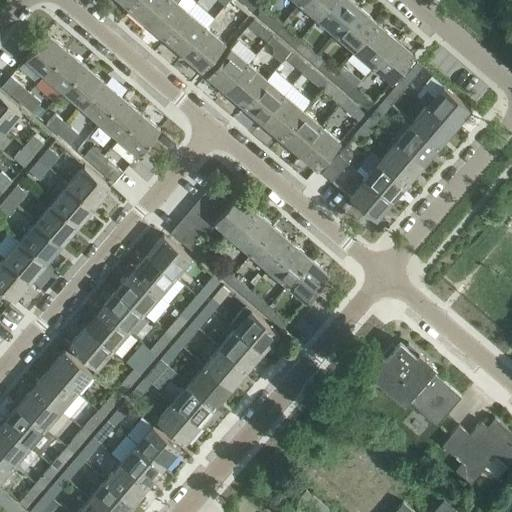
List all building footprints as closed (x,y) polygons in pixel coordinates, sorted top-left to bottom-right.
[(133,0),(128,7),(146,22),(165,0),(133,0)] [(165,0),(146,22),(165,38),(188,10),(196,1),(194,0),(165,0)] [(241,0),(253,10),(258,4),(253,0),(241,0)] [(333,0),(301,0),(300,3),(318,18),(333,0)] [(352,0),(333,0),(318,18),(336,34),(360,6),(352,0)] [(188,10),(165,38),(183,54),(206,26),(214,17),(196,1),(188,10)] [(378,22),(360,6),(336,34),(354,50),(378,22)] [(276,30),(282,24),(263,8),(258,14),(276,30)] [(253,19),(248,25),(267,41),(272,35),(253,19)] [(354,50),(347,58),(365,74),(372,65),(396,38),(378,22),(354,50)] [(300,39),(282,24),(276,30),(295,46),(300,39)] [(202,70),(225,42),(206,26),(183,54),(202,70)] [(25,57),(44,74),(66,48),(47,31),(25,57)] [(391,81),(415,54),(396,38),(372,65),(391,81)] [(313,61),(318,55),(300,39),(295,46),(313,61)] [(279,40),(273,47),(274,56),(281,61),(285,57),(290,50),(279,40)] [(230,46),(206,74),(225,90),(249,62),(230,46)] [(44,74),(36,84),(55,100),(63,90),(85,64),(66,48),(44,74)] [(290,50),(285,57),(303,72),(309,66),(290,50)] [(336,71),(318,55),(313,61),(331,77),(336,71)] [(267,78),(249,62),(225,90),(243,105),(267,78)] [(400,81),(406,86),(422,67),(416,62),(400,81)] [(85,64),(63,90),(82,106),(104,80),(85,64)] [(327,82),(309,66),(303,72),(322,88),(327,82)] [(267,78),(243,105),(261,121),(293,84),(275,69),(267,78)] [(331,77),(349,92),(354,86),(336,71),(331,77)] [(426,90),(420,98),(427,104),(455,127),(471,108),(443,85),(431,74),(421,86),(422,86),(426,90)] [(29,91),(10,75),(1,85),(21,102),(29,91)] [(122,96),(104,80),(82,106),(100,122),(122,96)] [(384,99),(390,104),(406,86),(400,81),(384,99)] [(322,88),(340,103),(345,97),(327,82),(322,88)] [(293,84),(261,121),(280,137),(303,109),(311,100),(293,84)] [(368,108),(373,102),(354,86),(349,92),(368,108)] [(0,124),(5,129),(21,110),(0,91),(0,124)] [(40,101),(29,91),(21,102),(32,111),(40,101)] [(122,96),(100,122),(119,138),(141,112),(122,96)] [(345,97),(340,103),(359,120),(364,113),(345,97)] [(369,117),(375,122),(390,104),(384,99),(369,117)] [(427,104),(411,122),(439,145),(455,127),(427,104)] [(280,137),(298,152),(322,125),(303,109),(280,137)] [(119,138),(113,145),(131,161),(138,154),(160,128),(141,112),(119,138)] [(58,134),(67,123),(55,113),(46,124),(58,134)] [(353,135),(359,140),(375,122),(369,117),(353,135)] [(411,122),(396,140),(423,164),(439,145),(411,122)] [(67,123),(58,134),(69,143),(77,150),(85,139),(78,133),(67,123)] [(340,141),(322,125),(298,152),(317,168),(340,141)] [(34,154),(43,143),(33,134),(24,145),(34,154)] [(380,158),(408,182),(423,164),(396,140),(380,158)] [(347,142),(338,153),(344,158),(348,162),(349,163),(353,156),(352,148),(347,142)] [(34,154),(24,145),(13,157),(24,166),(34,154)] [(95,166),(104,155),(92,145),(83,155),(95,166)] [(38,158),(49,167),(59,156),(48,147),(38,158)] [(371,151),(356,169),(365,176),(392,200),(408,182),(380,158),(371,151)] [(322,172),(332,181),(348,162),(344,158),(338,153),(322,172)] [(95,166),(114,181),(123,171),(104,155),(95,166)] [(39,178),(49,167),(38,158),(29,170),(39,178)] [(110,186),(84,164),(68,183),(93,205),(110,186)] [(0,188),(2,191),(12,180),(1,171),(0,172),(0,188)] [(348,195),(376,219),(392,200),(365,176),(348,195)] [(93,205),(68,183),(52,202),(77,224),(93,205)] [(6,195),(17,204),(27,193),(16,184),(6,195)] [(211,185),(203,195),(222,211),(230,201),(211,185)] [(237,194),(230,201),(222,211),(215,221),(214,222),(232,237),(256,210),(237,194)] [(0,209),(7,216),(17,204),(6,195),(0,202),(0,209)] [(203,195),(195,204),(215,221),(222,211),(203,195)] [(77,224),(52,202),(36,221),(61,243),(77,224)] [(214,222),(215,221),(195,204),(187,213),(207,230),(214,222)] [(250,253),(274,225),(256,210),(232,237),(250,253)] [(187,213),(179,222),(199,239),(207,230),(187,213)] [(61,243),(36,221),(20,239),(45,261),(61,243)] [(191,249),(196,243),(199,239),(179,222),(171,232),(191,249)] [(292,241),(274,225),(250,253),(268,269),(292,241)] [(147,252),(175,276),(191,257),(163,233),(147,252)] [(45,261),(20,239),(4,258),(30,280),(45,261)] [(310,257),(292,241),(268,269),(286,284),(310,257)] [(191,249),(209,264),(214,258),(196,243),(191,249)] [(147,252),(132,271),(159,294),(175,276),(147,252)] [(329,273),(310,257),(286,284),(305,300),(329,273)] [(30,280),(4,258),(0,262),(0,287),(13,299),(30,280)] [(232,274),(214,258),(209,264),(227,280),(232,274)] [(132,271),(116,289),(144,312),(156,298),(159,294),(132,271)] [(250,290),(232,274),(227,280),(245,296),(250,290)] [(219,281),(213,276),(197,294),(203,300),(219,281)] [(100,307),(128,331),(144,312),(116,289),(100,307)] [(268,305),(250,290),(245,296),(263,311),(268,305)] [(159,294),(156,298),(161,303),(165,299),(159,294)] [(203,300),(197,294),(181,313),(187,318),(203,300)] [(213,296),(207,304),(213,309),(219,301),(213,296)] [(207,304),(191,322),(198,327),(213,309),(207,304)] [(287,321),(268,305),(263,311),(282,327),(287,321)] [(100,307),(85,325),(112,349),(121,356),(136,338),(128,331),(100,307)] [(236,315),(229,323),(235,327),(262,351),(279,332),(251,309),(241,320),(236,315)] [(187,318),(181,313),(165,331),(171,336),(187,318)] [(176,340),(182,345),(198,327),(191,322),(176,340)] [(69,344),(96,368),(112,349),(85,325),(69,344)] [(262,351),(235,327),(219,346),(247,369),(262,351)] [(151,332),(143,342),(151,348),(150,349),(156,354),(171,336),(165,331),(159,339),(151,332)] [(176,340),(160,358),(166,363),(182,345),(176,340)] [(400,340),(394,346),(391,343),(367,372),(404,404),(408,399),(437,424),(461,395),(432,371),(436,367),(408,342),(405,345),(400,340)] [(134,367),(140,373),(156,354),(150,349),(144,344),(132,358),(138,363),(134,367)] [(247,369),(219,346),(204,364),(231,387),(247,369)] [(49,367),(76,391),(92,372),(65,349),(49,367)] [(145,376),(151,382),(166,363),(160,358),(145,376)] [(231,387),(204,364),(188,382),(215,406),(231,387)] [(49,367),(33,386),(61,409),(69,417),(85,399),(76,391),(49,367)] [(140,373),(134,367),(118,386),(124,391),(140,373)] [(134,400),(151,382),(145,376),(128,395),(134,400)] [(215,406),(188,382),(172,400),(200,424),(215,406)] [(33,386),(17,404),(45,428),(61,409),(33,386)] [(120,396),(114,391),(98,410),(104,415),(120,396)] [(108,419),(114,424),(131,405),(125,400),(108,419)] [(200,424),(172,400),(156,419),(184,443),(200,424)] [(2,422),(29,446),(45,428),(17,404),(2,422)] [(104,415),(98,410),(82,428),(88,433),(104,415)] [(459,424),(450,435),(442,445),(462,461),(455,469),(471,482),(495,454),(510,467),(511,464),(511,431),(495,417),(487,425),(481,420),(470,433),(459,424)] [(99,442),(114,424),(108,419),(93,437),(99,442)] [(2,422),(0,424),(0,452),(14,464),(29,446),(2,422)] [(152,423),(136,442),(164,466),(180,447),(152,423)] [(88,433),(82,428),(67,446),(73,451),(88,433)] [(83,460),(99,442),(93,437),(77,455),(83,460)] [(148,484),(164,466),(136,442),(121,461),(148,484)] [(73,451),(67,446),(51,464),(57,470),(73,451)] [(0,480),(14,464),(0,452),(0,480)] [(62,473),(68,479),(83,460),(77,455),(62,473)] [(121,461),(105,479),(133,502),(148,484),(121,461)] [(57,470),(51,464),(35,483),(41,488),(57,470)] [(62,473),(46,492),(52,497),(68,479),(62,473)] [(106,511),(124,511),(133,502),(105,479),(89,497),(106,511)] [(41,488),(35,483),(19,501),(25,507),(41,488)] [(306,489),(298,498),(314,511),(325,511),(328,509),(306,489)] [(31,511),(39,511),(52,497),(46,492),(30,511),(31,511)] [(106,511),(89,497),(76,511),(106,511)] [(460,511),(444,498),(431,511),(416,511),(403,501),(393,511),(460,511)] [(22,511),(7,499),(2,505),(10,511),(22,511)]
